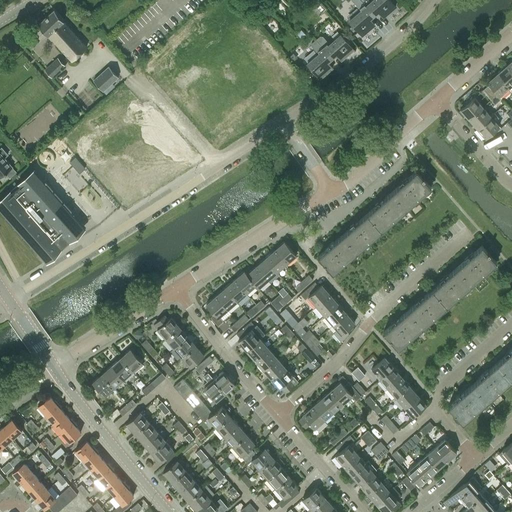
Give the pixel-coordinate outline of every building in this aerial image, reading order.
[(364,3),(363,3),(360,0),(351,0),(358,8),(360,7),(361,9),(349,20),(362,34),(374,24),(369,18),(374,15),(364,3)] [(383,16),(395,5),(390,0),(371,0),(370,1),(369,0),(367,0),(364,3),(374,15),(378,10),(383,16)] [(54,8),(38,23),(47,33),(48,33),(56,42),(72,59),(86,46),(71,29),(62,20),(63,19),(54,8)] [(262,14),(257,19),(263,25),(267,21),(262,14)] [(302,26),(297,30),(304,37),(308,34),(302,26)] [(319,36),(318,37),(316,39),(322,46),(332,57),(336,54),(341,59),(353,48),(340,33),(328,44),(326,42),(327,41),(323,36),(319,36)] [(307,62),(320,77),(332,67),(327,61),(332,57),(322,46),(316,39),(312,43),(311,45),(316,51),(317,50),(319,52),(307,62)] [(64,64),(57,57),(46,67),(53,74),(64,64)] [(115,78),(118,76),(109,65),(93,79),(102,90),(108,85),(110,87),(104,92),(107,95),(120,84),(115,78)] [(508,87),(511,84),(511,72),(506,65),(497,74),(508,87)] [(491,78),(487,82),(499,95),(502,98),(506,97),(509,94),(511,90),(508,87),(497,74),(497,73),(496,72),(490,77),(491,78)] [(491,100),(496,95),(487,86),(483,90),(491,100)] [(495,104),(500,99),(496,95),(491,100),(495,104)] [(469,119),(483,107),(474,97),(461,109),(461,110),(460,111),(464,116),(465,114),(469,119)] [(491,116),(483,107),(469,119),(477,128),(491,116)] [(495,120),(499,117),(495,112),(491,116),(477,128),(486,137),(499,125),(495,120)] [(0,177),(5,173),(9,177),(16,172),(12,167),(12,166),(5,157),(8,154),(5,151),(4,149),(1,147),(0,147),(0,177)] [(71,160),(70,161),(79,173),(85,168),(76,156),(71,160)] [(36,169),(13,188),(0,199),(0,209),(45,261),(45,262),(78,234),(79,234),(78,233),(77,233),(74,230),(83,223),(82,223),(81,224),(36,170),(36,169)] [(425,170),(420,174),(416,169),(392,191),(407,208),(431,186),(428,183),(432,179),(425,170)] [(382,229),(407,208),(392,191),(367,213),(382,229)] [(357,251),(382,229),(367,213),(342,234),(357,251)] [(333,273),(357,251),(342,234),(318,256),(333,273)] [(286,263),(296,254),(284,241),(274,250),(286,263)] [(490,245),(486,249),(482,245),(457,266),(472,283),(497,261),(494,258),(498,254),(490,245)] [(276,271),(286,263),(274,250),(265,258),(276,271)] [(267,280),(276,271),(265,258),(255,266),(267,280)] [(258,287),(267,280),(255,266),(246,274),(255,285),(258,287)] [(447,305),(472,283),(457,266),(433,288),(447,305)] [(255,285),(246,274),(244,271),(234,279),(246,293),(255,285)] [(303,288),(313,279),(309,274),(299,283),(303,288)] [(237,301),(246,293),(234,279),(225,287),(237,301)] [(322,284),(319,287),(315,282),(301,294),(305,299),(308,297),(316,306),(330,294),(322,284)] [(298,292),(303,288),(299,283),(294,287),(298,292)] [(227,309),(237,301),(225,287),(215,296),(227,309)] [(422,326),(447,305),(433,288),(408,310),(422,326)] [(286,302),(292,297),(288,292),(282,297),(286,302)] [(325,316),(338,303),(330,294),(316,306),(325,316)] [(215,296),(206,304),(214,313),(210,316),(218,326),(223,321),(222,320),(219,316),(227,309),(215,296)] [(282,306),(286,302),(282,297),(278,301),(282,306)] [(260,309),(265,305),(260,300),(256,304),(260,309)] [(332,324),(346,312),(338,303),(325,316),(332,324)] [(255,313),(260,309),(256,304),(251,308),(255,313)] [(398,348),(422,326),(408,310),(383,331),(398,348)] [(346,330),(355,322),(346,312),(332,324),(337,329),(333,333),(340,341),(344,338),(348,333),(346,330)] [(244,323),(249,319),(244,314),(240,318),(244,323)] [(171,317),(168,319),(165,316),(164,317),(164,316),(154,325),(165,338),(179,326),(171,317)] [(234,331),(244,323),(240,318),(230,327),(234,331)] [(257,324),(255,326),(251,322),(237,334),(241,339),(238,341),(246,350),(260,338),(265,334),(257,324)] [(296,331),(301,327),(297,322),(292,326),(296,331)] [(285,333),(290,329),(286,324),(281,328),(285,333)] [(174,347),(187,335),(179,326),(165,338),(174,347)] [(289,338),(294,333),(290,329),(285,333),(289,338)] [(308,345),(317,338),(313,334),(310,337),(305,341),(308,345)] [(182,357),(196,345),(187,335),(174,347),(182,357)] [(255,360),(268,348),(260,338),(246,350),(255,360)] [(319,343),(320,342),(317,338),(308,345),(317,355),(322,351),(321,350),(324,348),(319,343)] [(149,352),(154,348),(146,339),(142,343),(149,352)] [(301,352),(306,347),(302,343),(297,347),(301,352)] [(190,366),(204,354),(196,345),(182,357),(190,366)] [(310,361),(314,357),(306,347),(301,352),(310,361)] [(153,357),(158,353),(154,348),(149,352),(153,357)] [(263,369),(276,357),(268,348),(255,360),(263,369)] [(133,371),(143,362),(131,349),(121,357),(133,371)] [(511,379),(511,378),(511,349),(497,362),(511,379)] [(204,368),(213,360),(209,355),(200,363),(204,368)] [(124,379),(133,371),(121,357),(112,365),(124,379)] [(271,378),(284,366),(276,357),(263,369),(271,378)] [(379,378),(393,366),(385,357),(371,369),(379,378)] [(165,371),(170,367),(166,362),(162,366),(165,371)] [(487,401),(511,379),(497,362),(472,384),(487,401)] [(199,371),(204,368),(200,363),(195,367),(199,371)] [(115,387),(124,379),(112,365),(103,373),(115,387)] [(289,379),(293,376),(284,366),(271,378),(279,388),(280,387),(285,392),(294,384),(289,379)] [(387,388),(401,376),(393,366),(379,378),(387,388)] [(169,375),(174,371),(170,367),(165,371),(169,375)] [(226,393),(235,385),(223,371),(213,379),(226,393)] [(105,395),(115,387),(103,373),(93,381),(105,395)] [(396,397),(409,385),(401,376),(387,388),(396,397)] [(177,390),(186,382),(182,378),(173,386),(177,390)] [(216,401),(226,393),(213,379),(204,387),(216,401)] [(352,386),(348,381),(343,385),(340,381),(331,390),(342,403),(352,395),(356,399),(360,395),(352,386)] [(360,395),(365,391),(357,381),(352,386),(360,395)] [(181,394),(190,387),(186,382),(177,390),(181,394)] [(151,391),(155,387),(151,383),(147,386),(151,391)] [(462,422),(487,401),(472,384),(448,406),(462,422)] [(404,407),(418,395),(409,385),(396,397),(404,407)] [(146,395),(151,391),(147,386),(142,391),(146,395)] [(184,399),(193,391),(190,387),(181,394),(184,399)] [(333,411),(342,403),(331,390),(321,398),(333,411)] [(188,403),(197,395),(193,391),(184,399),(188,403)] [(49,395),(38,405),(45,414),(57,404),(56,403),(57,402),(55,400),(54,401),(49,395)] [(192,408),(201,400),(197,395),(188,403),(192,408)] [(368,404),(373,400),(369,395),(364,400),(368,404)] [(412,416),(426,404),(418,395),(404,407),(412,416)] [(323,420),(333,411),(321,398),(312,407),(323,420)] [(196,412),(205,404),(201,400),(192,408),(196,412)] [(372,409),(377,405),(373,400),(368,404),(372,409)] [(123,415),(132,407),(128,402),(119,410),(123,415)] [(57,404),(45,414),(53,423),(65,413),(60,408),(61,407),(59,405),(58,406),(57,404)] [(200,416),(209,408),(205,404),(196,412),(200,416)] [(165,414),(170,410),(166,405),(161,409),(165,414)] [(216,427),(230,415),(221,405),(212,413),(213,413),(207,418),(216,427)] [(314,428),(323,420),(312,407),(303,414),(304,416),(301,418),(300,421),(305,427),(310,423),(314,428)] [(213,413),(212,413),(209,408),(200,416),(204,421),(207,418),(213,413)] [(134,433),(148,420),(140,411),(126,424),(134,433)] [(65,413),(53,423),(61,432),(72,422),(71,421),(72,420),(70,418),(69,418),(65,413)] [(384,424),(390,419),(385,414),(380,419),(384,424)] [(224,436),(238,424),(230,415),(216,427),(224,436)] [(4,425),(3,426),(13,437),(22,430),(12,418),(7,423),(6,422),(3,424),(4,425)] [(393,433),(398,429),(390,419),(384,424),(393,433)] [(143,442),(157,430),(148,420),(134,433),(143,442)] [(424,434),(433,426),(429,421),(420,429),(424,434)] [(72,422),(61,432),(69,441),(80,431),(76,426),(74,423),(74,424),(72,422)] [(35,432),(39,429),(34,424),(30,427),(35,432)] [(182,433),(186,429),(182,424),(177,428),(182,433)] [(232,446),(246,434),(238,424),(224,436),(232,446)] [(0,441),(4,445),(13,437),(3,426),(0,428),(0,441)] [(196,435),(201,431),(197,427),(192,431),(196,435)] [(342,436),(347,432),(342,427),(338,431),(342,436)] [(375,438),(370,432),(367,429),(360,436),(368,445),(375,438)] [(151,451),(165,439),(157,430),(143,442),(151,451)] [(332,444),(342,436),(338,431),(328,439),(332,444)] [(415,443),(420,438),(415,433),(410,438),(415,443)] [(251,446),(254,443),(246,434),(232,446),(243,459),(254,450),(251,446)] [(348,444),(353,439),(349,435),(335,447),(339,452),(335,455),(343,465),(356,453),(348,444)] [(46,445),(50,441),(46,436),(39,443),(42,447),(46,445)] [(410,447),(415,443),(410,438),(406,442),(410,447)] [(446,460),(456,451),(445,438),(435,447),(446,460)] [(159,461),(173,449),(165,439),(151,451),(159,461)] [(86,440),(75,450),(83,459),(94,449),(93,448),(94,447),(92,444),(91,445),(86,440)] [(50,450),(55,446),(50,441),(46,445),(50,450)] [(375,454),(384,446),(380,441),(371,449),(375,454)] [(511,441),(499,453),(508,463),(511,458),(511,441)] [(36,446),(35,445),(32,442),(27,446),(31,450),(36,446)] [(207,450),(212,447),(208,442),(203,446),(207,450)] [(386,453),(388,450),(384,446),(375,454),(379,459),(386,453)] [(55,459),(64,451),(60,447),(51,455),(55,459)] [(211,455),(216,451),(212,447),(207,450),(211,455)] [(264,448),(261,451),(257,447),(254,450),(243,459),(247,463),(251,460),(259,469),(273,457),(264,448)] [(437,468),(446,460),(435,447),(425,455),(437,468)] [(94,449),(83,459),(90,468),(102,458),(98,453),(99,452),(97,450),(95,451),(94,449)] [(200,457),(204,453),(200,449),(196,452),(200,457)] [(400,463),(405,459),(396,450),(392,454),(400,463)] [(13,466),(23,457),(19,453),(9,462),(13,466)] [(42,462),(46,458),(42,453),(38,457),(42,462)] [(204,461),(208,458),(204,453),(200,457),(204,461)] [(351,474),(364,462),(356,453),(343,465),(351,474)] [(428,476),(437,468),(425,455),(416,463),(428,476)] [(58,465),(63,461),(60,457),(55,461),(58,465)] [(267,479),(281,467),(273,457),(259,469),(267,479)] [(51,463),(50,462),(46,458),(42,462),(47,466),(51,463)] [(102,458),(90,468),(98,477),(110,467),(109,466),(110,465),(108,462),(107,463),(102,458)] [(171,481),(186,469),(177,459),(163,472),(171,481)] [(24,462),(13,471),(17,477),(16,477),(19,480),(20,479),(21,480),(32,471),(24,462)] [(229,466),(225,462),(220,466),(224,470),(225,469),(228,472),(232,469),(229,466)] [(359,483),(373,472),(364,462),(351,474),(359,483)] [(393,470),(398,466),(394,462),(389,466),(393,470)] [(418,484),(428,476),(416,463),(407,471),(418,484)] [(65,474),(70,470),(66,466),(61,469),(65,474)] [(397,476),(402,471),(398,466),(393,470),(397,476)] [(110,467),(98,477),(106,486),(117,476),(113,471),(114,470),(112,467),(111,468),(110,467)] [(275,488),(289,476),(281,467),(267,479),(275,488)] [(216,476),(220,472),(217,468),(212,471),(216,476)] [(180,491),(194,479),(186,469),(171,481),(180,491)] [(69,479),(74,475),(70,470),(65,474),(69,479)] [(32,471),(21,480),(22,482),(21,483),(23,485),(24,484),(29,490),(40,480),(32,471)] [(58,480),(62,476),(58,471),(54,475),(58,480)] [(367,492),(381,481),(373,472),(359,483),(367,492)] [(244,482),(249,478),(245,474),(240,478),(244,482)] [(409,489),(414,485),(406,475),(401,480),(409,489)] [(66,481),(62,476),(58,480),(62,485),(66,481)] [(117,476),(106,486),(114,495),(125,485),(125,484),(126,483),(123,480),(122,481),(117,476)] [(295,487),(297,486),(289,476),(275,488),(283,497),(286,495),(295,487)] [(470,479),(444,502),(448,506),(460,495),(464,500),(481,486),(480,484),(473,476),(470,479)] [(215,477),(209,482),(213,486),(218,481),(215,477)] [(248,487),(252,483),(249,478),(244,482),(248,487)] [(188,500),(202,488),(194,479),(180,491),(188,500)] [(40,480),(29,490),(33,495),(32,496),(34,498),(35,497),(37,499),(48,489),(40,480)] [(376,502),(389,491),(381,481),(367,492),(376,502)] [(496,489),(504,498),(510,493),(502,484),(496,489)] [(73,498),(78,494),(70,485),(66,489),(73,498)] [(121,503),(113,511),(120,511),(130,503),(127,500),(133,494),(129,489),(130,488),(128,486),(127,487),(125,485),(114,495),(121,503)] [(233,495),(237,491),(233,486),(229,490),(233,495)] [(311,508),(324,495),(316,486),(302,498),(311,508)] [(479,490),(482,487),(481,486),(464,500),(469,505),(460,511),(469,511),(486,498),(479,490)] [(299,492),(295,487),(286,495),(290,500),(299,492)] [(85,497),(89,493),(85,488),(81,492),(85,497)] [(196,509),(210,497),(202,488),(188,500),(196,509)] [(38,500),(37,500),(39,503),(40,502),(44,508),(48,505),(52,501),(55,498),(48,489),(37,499),(38,500)] [(69,502),(73,498),(66,489),(61,493),(69,502)] [(389,491),(376,502),(384,511),(386,511),(389,511),(400,503),(397,500),(398,500),(389,491)] [(64,506),(69,502),(61,493),(57,497),(64,506)] [(281,507),(290,500),(286,495),(283,497),(277,503),(281,507)] [(314,511),(324,511),(332,505),(324,495),(311,508),(314,511)] [(60,510),(64,506),(57,497),(55,498),(52,501),(60,510)] [(211,511),(218,506),(210,497),(196,509),(198,511),(211,511)] [(264,506),(269,502),(264,497),(260,501),(264,506)] [(496,503),(493,506),(486,498),(469,511),(489,511),(498,505),(496,503)] [(53,511),(57,511),(60,510),(52,501),(48,505),(53,511)] [(97,510),(101,506),(97,502),(93,505),(97,510)] [(131,511),(134,511),(141,506),(137,502),(129,509),(131,511)] [(218,506),(211,511),(222,511),(228,507),(223,502),(218,506)] [(249,511),(256,511),(257,511),(249,503),(245,506),(249,511)]
